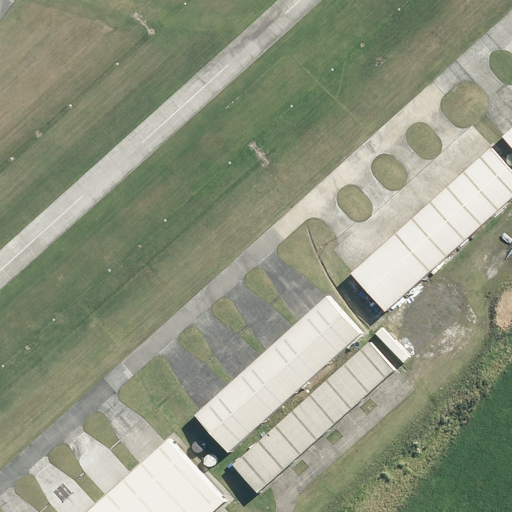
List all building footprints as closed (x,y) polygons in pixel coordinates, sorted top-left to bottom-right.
[(511,127),(504,135),(502,136),(511,147),(511,127)] [(511,195),(511,171),(490,148),(353,272),(351,274),(384,311),(511,195)] [(361,333),(326,295),(312,308),(298,321),(292,326),(280,337),(265,351),(261,355),(248,366),(232,381),(228,385),(214,397),(200,411),(195,415),(210,435),(228,453),(361,333)] [(394,370),(369,342),(232,465),(257,492),(279,473),(310,445),(345,414),(380,382),(394,370)] [(213,511),(225,502),(168,439),(154,452),(118,484),(86,511),(213,511)]
